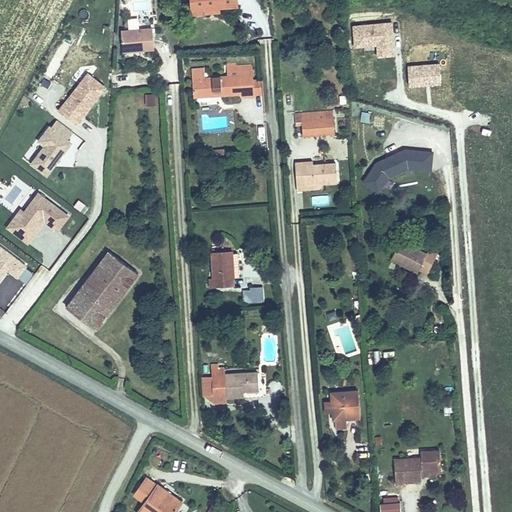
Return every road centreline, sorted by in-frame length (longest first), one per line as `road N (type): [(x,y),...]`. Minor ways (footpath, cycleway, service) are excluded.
road 1 (tertiary): [(323,511),(0,336)]
road 2 (unknown): [(192,443),(175,94)]
road 3 (unknown): [(473,511),(459,329)]
